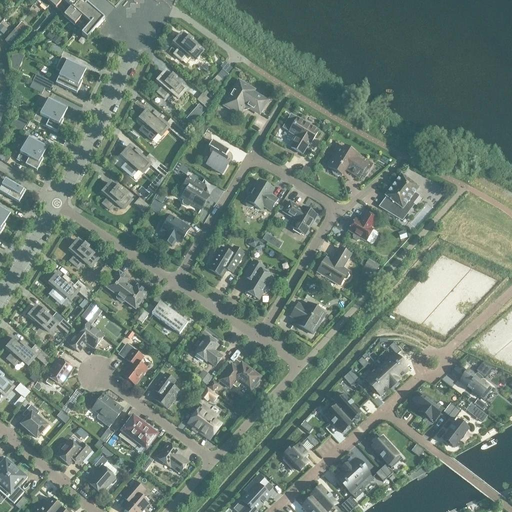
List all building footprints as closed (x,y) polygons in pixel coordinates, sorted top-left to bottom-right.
[(37,0),(36,1),(41,5),(41,6),(45,10),(50,4),(53,0),(37,0)] [(53,0),(50,4),(60,12),(70,0),(53,0)] [(70,0),(60,12),(70,21),(85,3),(81,0),(70,0)] [(85,3),(70,21),(79,29),(94,11),(85,3)] [(104,20),(98,15),(94,11),(79,29),(83,32),(81,35),(86,40),(104,20)] [(71,36),(75,33),(63,18),(59,21),(71,36)] [(54,37),(50,32),(46,37),(51,41),(54,37)] [(178,36),(171,44),(178,50),(174,55),(181,61),(186,65),(191,59),(193,60),(195,58),(196,59),(202,52),(199,50),(201,48),(188,37),(187,39),(181,34),(179,37),(178,36)] [(11,35),(6,40),(13,45),(17,40),(11,35)] [(60,41),(55,37),(52,41),(57,45),(60,41)] [(64,51),(51,45),(49,51),(61,57),(64,51)] [(80,81),(86,70),(61,58),(55,70),(60,73),(61,73),(80,82),(80,81)] [(9,69),(20,68),(19,59),(8,61),(9,69)] [(216,89),(228,75),(222,70),(222,71),(211,84),(216,89)] [(55,84),(76,94),(82,82),(80,81),(80,82),(61,73),(60,73),(55,84)] [(163,75),(161,74),(155,82),(162,88),(157,93),(165,99),(170,93),(177,98),(178,96),(180,97),(186,91),(175,81),(176,80),(172,76),(170,77),(165,73),(163,75)] [(33,76),(30,81),(33,83),(35,84),(45,89),(49,91),(53,84),(35,75),(34,77),(33,76)] [(224,106),(239,114),(242,109),(248,108),(259,114),(266,101),(252,93),(253,91),(239,82),(233,90),(232,90),(228,96),(229,97),(224,106)] [(42,95),(45,89),(35,84),(33,83),(30,89),(42,95)] [(209,96),(209,97),(209,98),(210,98),(210,99),(211,99),(212,99),(213,99),(213,98),(216,94),(217,94),(217,93),(217,92),(217,91),(216,91),(215,90),(214,90),(213,91),(210,95),(209,95),(209,96)] [(205,108),(211,102),(202,94),(196,100),(205,108)] [(61,121),(61,120),(67,109),(46,98),(40,110),(61,121)] [(162,107),(159,114),(167,117),(170,109),(162,107)] [(61,120),(61,121),(40,110),(39,109),(32,121),(57,133),(63,121),(61,120)] [(145,113),(144,112),(137,120),(144,126),(140,131),(147,137),(153,131),(159,136),(161,134),(162,135),(168,129),(157,119),(159,118),(154,113),(153,115),(148,111),(145,113)] [(18,115),(15,121),(26,127),(27,128),(30,122),(18,115)] [(301,155),(308,144),(310,145),(318,132),(310,127),(311,125),(306,122),(305,124),(297,119),(290,115),(283,128),(289,132),(297,137),(290,148),(301,155)] [(26,127),(15,121),(14,121),(11,126),(23,133),(26,127)] [(203,137),(208,130),(199,125),(195,132),(203,137)] [(191,137),(177,126),(172,132),(185,143),(191,137)] [(189,126),(185,131),(190,135),(194,130),(189,126)] [(22,149),(41,159),(47,148),(27,137),(20,148),(22,149)] [(225,157),(229,151),(212,141),(208,148),(211,149),(209,151),(209,152),(209,153),(209,154),(210,155),(211,156),(212,157),(208,163),(212,166),(211,168),(222,175),(228,165),(225,164),(226,162),(227,162),(227,161),(227,160),(227,159),(226,158),(225,157)] [(348,171),(349,172),(359,179),(368,165),(358,159),(360,156),(348,149),(346,152),(337,146),(331,155),(333,156),(326,167),(333,171),(332,172),(333,174),(337,177),(339,176),(340,175),(341,176),(345,169),(348,171)] [(126,149),(119,157),(127,163),(122,169),(131,176),(137,170),(141,173),(143,171),(144,172),(150,166),(139,156),(141,155),(136,151),(135,152),(129,148),(127,150),(126,149)] [(41,159),(22,149),(16,161),(36,172),(43,160),(41,159)] [(0,151),(0,159),(6,164),(10,159),(0,151)] [(170,172),(157,161),(151,167),(164,178),(170,172)] [(189,170),(177,163),(172,172),(177,175),(179,171),(186,175),(189,170)] [(305,176),(309,170),(304,167),(301,173),(305,176)] [(385,196),(394,203),(387,212),(398,219),(404,211),(407,213),(414,205),(412,204),(418,196),(414,193),(418,188),(401,175),(385,196)] [(201,192),(201,190),(200,190),(203,185),(189,177),(182,188),(186,190),(181,199),(183,200),(182,202),(183,204),(187,207),(189,206),(190,204),(200,210),(209,197),(201,192)] [(0,188),(0,192),(18,203),(25,192),(5,180),(0,188)] [(252,208),(253,206),(261,211),(263,207),(270,211),(277,200),(270,196),(272,192),(264,188),(266,185),(258,181),(254,187),(253,186),(251,186),(248,191),(248,193),(250,194),(246,201),(246,202),(245,203),(246,205),(250,208),(252,208)] [(108,187),(106,186),(100,193),(107,199),(102,204),(110,211),(115,204),(122,210),(124,207),(125,209),(131,202),(120,193),(122,191),(117,187),(115,189),(110,184),(108,187)] [(143,213),(148,207),(139,199),(133,205),(143,213)] [(158,214),(162,206),(154,200),(149,208),(158,214)] [(312,223),(316,216),(302,208),(301,211),(297,209),(298,208),(289,202),(283,213),(295,220),(290,227),(294,229),(293,231),(300,236),(301,234),(304,236),(309,227),(311,223),(312,223)] [(0,223),(3,225),(10,214),(0,207),(0,223)] [(361,220),(362,220),(361,223),(355,219),(347,231),(353,235),(352,237),(353,239),(356,241),(359,240),(360,239),(366,242),(373,230),(371,229),(376,219),(366,213),(361,220)] [(178,242),(184,233),(186,235),(190,228),(168,215),(164,221),(166,222),(160,231),(165,234),(161,240),(172,247),(176,241),(178,242)] [(265,234),(262,239),(267,243),(271,237),(265,234)] [(252,238),(250,242),(251,246),(255,248),(258,242),(252,238)] [(75,244),(74,243),(67,251),(74,257),(70,262),(77,268),(83,262),(89,267),(91,265),(92,266),(98,260),(88,250),(89,249),(84,244),(83,246),(78,242),(75,244)] [(258,242),(255,248),(258,251),(262,250),(264,246),(258,242)] [(228,269),(229,268),(234,271),(244,254),(233,247),(229,253),(221,248),(208,269),(222,278),(227,269),(228,269)] [(333,258),(334,259),(332,262),(326,258),(317,273),(339,286),(343,280),(346,280),(348,276),(347,273),(348,272),(342,268),(350,255),(339,248),(333,258)] [(374,275),(379,266),(369,260),(364,269),(374,275)] [(264,273),(261,271),(263,267),(253,262),(246,275),(250,278),(251,280),(244,291),(246,293),(246,294),(249,296),(251,296),(258,300),(262,293),(264,294),(266,294),(268,290),(268,288),(266,287),(270,280),(264,277),(265,275),(264,273)] [(103,279),(111,269),(105,264),(97,274),(103,279)] [(117,296),(116,297),(116,299),(121,303),(124,303),(125,302),(135,310),(147,294),(137,286),(133,290),(132,289),(131,291),(125,287),(126,285),(125,284),(128,280),(118,272),(106,288),(117,296)] [(47,283),(54,290),(50,295),(57,301),(63,295),(69,300),(71,298),(72,299),(78,292),(67,283),(69,281),(64,277),(63,279),(57,274),(55,277),(54,276),(47,283)] [(83,286),(79,291),(81,292),(79,294),(86,299),(85,300),(88,302),(94,295),(83,286)] [(84,300),(79,307),(82,309),(88,303),(84,300)] [(92,303),(81,318),(88,323),(95,314),(98,317),(102,311),(92,303)] [(159,320),(160,318),(180,333),(187,324),(160,303),(151,314),(159,320)] [(301,324),(299,327),(312,335),(325,314),(308,304),(304,309),(298,305),(290,317),(301,324)] [(48,314),(43,310),(42,312),(36,307),(34,310),(33,309),(26,316),(34,323),(35,321),(48,333),(50,330),(51,332),(57,325),(46,316),(48,314)] [(142,314),(137,321),(142,324),(147,317),(142,314)] [(67,334),(72,328),(63,320),(58,327),(67,334)] [(79,353),(86,343),(94,349),(104,337),(87,324),(77,336),(76,335),(69,345),(68,345),(79,353)] [(69,345),(76,335),(71,332),(64,341),(69,345)] [(134,335),(129,332),(125,337),(130,340),(134,335)] [(217,354),(216,355),(213,353),(218,346),(206,338),(194,354),(206,362),(207,361),(215,367),(222,357),(217,354)] [(25,348),(26,346),(21,342),(20,344),(15,339),(12,342),(11,341),(4,348),(11,354),(7,360),(14,366),(20,359),(26,365),(28,362),(30,364),(35,357),(25,348)] [(393,343),(389,347),(396,355),(401,351),(393,343)] [(143,357),(126,345),(119,355),(131,364),(122,376),(134,385),(146,369),(140,365),(140,362),(143,357)] [(45,366),(51,360),(42,353),(36,359),(45,366)] [(391,354),(382,362),(383,363),(398,380),(407,372),(391,354)] [(52,387),(55,383),(61,387),(67,378),(66,378),(72,368),(59,359),(47,378),(48,379),(46,383),(52,387)] [(373,372),(389,388),(389,389),(399,381),(398,380),(383,363),(373,372)] [(240,384),(250,391),(260,378),(241,364),(235,372),(232,373),(228,369),(219,381),(229,388),(232,386),(235,388),(238,388),(240,384)] [(352,370),(348,374),(355,382),(360,378),(352,370)] [(211,378),(202,371),(197,379),(206,385),(211,378)] [(365,380),(380,396),(389,388),(373,372),(365,380)] [(492,389),(469,372),(460,383),(483,401),(492,389)] [(0,395),(1,394),(4,396),(6,394),(7,395),(13,389),(2,379),(4,378),(0,374),(0,395)] [(155,388),(159,391),(158,392),(159,394),(154,400),(167,409),(173,401),(175,403),(178,402),(180,399),(180,396),(178,395),(179,393),(171,387),(175,382),(165,374),(155,388)] [(348,374),(343,379),(350,387),(355,382),(348,374)] [(207,388),(213,393),(218,386),(212,381),(207,388)] [(20,385),(14,391),(17,393),(24,399),(29,393),(23,387),(20,385)] [(217,397),(206,389),(200,397),(206,402),(208,399),(213,403),(217,397)] [(332,404),(350,423),(360,414),(352,405),(353,404),(350,401),(350,402),(342,394),(332,404)] [(420,410),(419,412),(430,420),(431,419),(434,421),(443,410),(424,396),(415,407),(420,410)] [(112,402),(106,398),(101,399),(97,404),(95,402),(93,403),(91,406),(91,408),(93,409),(92,410),(98,415),(96,417),(97,419),(109,428),(122,410),(115,405),(111,403),(112,402)] [(477,400),(474,405),(482,411),(485,407),(477,400)] [(74,406),(68,402),(61,411),(67,415),(74,406)] [(209,402),(206,406),(213,411),(216,406),(209,402)] [(333,425),(341,434),(352,425),(350,423),(332,404),(322,413),(331,422),(330,423),(333,426),(333,425)] [(450,404),(444,413),(448,417),(455,408),(450,404)] [(41,433),(42,434),(49,426),(41,420),(40,421),(35,417),(39,413),(31,405),(22,415),(26,419),(22,425),(26,428),(25,429),(36,439),(41,433)] [(210,441),(214,435),(216,436),(219,432),(217,431),(222,425),(215,420),(217,416),(208,410),(206,413),(199,408),(187,424),(210,441)] [(455,408),(448,417),(453,421),(460,412),(455,408)] [(482,423),(487,417),(481,413),(477,419),(482,423)] [(147,428),(147,429),(141,425),(142,424),(133,417),(122,432),(119,436),(134,447),(136,443),(146,450),(156,435),(147,428)] [(449,430),(442,439),(453,448),(467,430),(456,421),(451,427),(448,430),(449,430)] [(304,422),(300,427),(308,433),(312,429),(304,422)] [(100,440),(105,444),(113,433),(108,430),(100,440)] [(306,439),(313,446),(318,442),(310,436),(306,439)] [(383,439),(372,448),(380,456),(379,457),(381,460),(382,459),(391,469),(401,459),(383,439)] [(56,456),(68,467),(73,462),(75,461),(76,460),(80,464),(91,452),(82,444),(78,448),(69,441),(65,446),(64,446),(64,445),(63,445),(62,445),(61,446),(60,447),(60,448),(59,449),(59,450),(60,450),(60,451),(60,452),(56,456)] [(99,441),(95,447),(99,450),(104,445),(99,441)] [(157,455),(157,457),(156,458),(170,468),(170,467),(180,474),(188,463),(179,456),(181,453),(167,443),(161,452),(159,452),(157,455)] [(287,448),(280,457),(283,460),(280,463),(290,471),(292,468),(297,471),(305,462),(297,456),(301,451),(293,445),(289,449),(287,448)] [(104,455),(109,450),(104,446),(100,451),(104,455)] [(100,495),(110,484),(111,485),(113,485),(115,482),(115,479),(114,479),(115,478),(102,467),(107,462),(102,457),(94,466),(99,471),(88,484),(100,495)] [(0,486),(15,470),(9,464),(10,463),(5,458),(0,464),(2,465),(0,466),(0,486)] [(354,460),(345,469),(361,487),(363,489),(373,479),(354,460)] [(384,465),(380,470),(387,478),(392,474),(384,465)] [(361,487),(345,469),(335,478),(351,496),(361,487)] [(21,475),(15,470),(0,486),(9,495),(6,499),(13,505),(24,493),(17,487),(20,483),(22,485),(26,479),(27,477),(27,475),(25,474),(23,474),(21,475)] [(380,470),(375,474),(383,482),(387,478),(380,470)] [(240,511),(256,511),(270,496),(262,489),(266,484),(257,476),(244,492),(247,494),(240,501),(246,506),(240,511)] [(129,498),(129,500),(122,509),(125,511),(142,511),(143,511),(143,509),(148,504),(143,499),(144,498),(144,496),(141,493),(143,490),(135,483),(125,494),(129,498)] [(313,498),(312,499),(325,511),(328,511),(336,504),(331,498),(332,497),(329,495),(328,495),(321,487),(311,496),(313,498)] [(350,497),(345,502),(353,510),(357,505),(350,497)] [(325,511),(312,499),(303,508),(306,511),(325,511)] [(57,511),(60,509),(61,509),(61,508),(51,500),(45,507),(40,503),(32,511),(57,511)] [(345,502),(341,506),(346,511),(350,511),(353,510),(345,502)]
